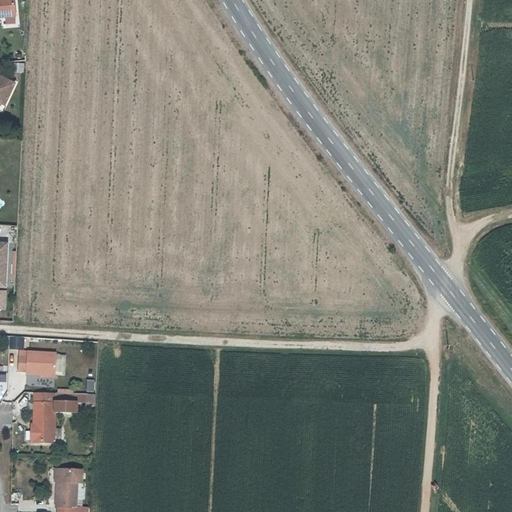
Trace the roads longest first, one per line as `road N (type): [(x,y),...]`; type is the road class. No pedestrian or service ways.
road 1 (unclassified): [(0,327),(405,346),(429,330),(441,283)]
road 2 (secondary): [(227,0),(259,54),(441,283)]
road 3 (track): [(460,245),(450,211),(469,0)]
road 4 (track): [(429,330),(434,370),(422,511)]
